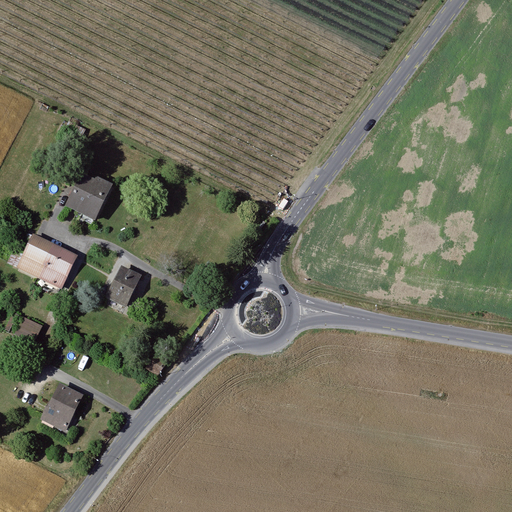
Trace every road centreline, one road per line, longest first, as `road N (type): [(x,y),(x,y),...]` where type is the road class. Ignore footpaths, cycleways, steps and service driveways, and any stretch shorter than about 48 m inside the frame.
road 1 (tertiary): [(290,223),(458,0)]
road 2 (tertiary): [(70,511),(179,379)]
